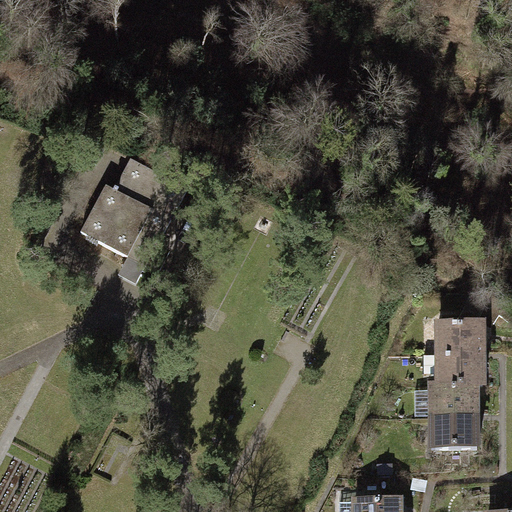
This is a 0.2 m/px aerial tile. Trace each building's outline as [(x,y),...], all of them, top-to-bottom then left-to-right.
[(134,163),(117,194),(102,186),(77,232),(92,240),(145,269),(187,192),(134,163)] [(511,311),(489,298),(476,320),(492,329),(499,316),(511,323),(511,311)] [(437,325),(438,356),(481,355),(481,324),(437,325)] [(482,387),(481,355),(438,356),(438,388),(473,387),(482,387)] [(430,388),(430,418),(474,417),(473,387),(438,388),(430,388)] [(474,449),(474,417),(430,418),(431,450),(474,449)] [(397,511),(397,500),(338,502),(337,511),(397,511)]
